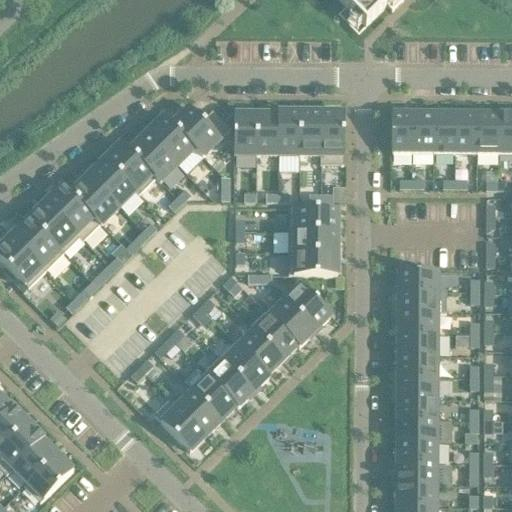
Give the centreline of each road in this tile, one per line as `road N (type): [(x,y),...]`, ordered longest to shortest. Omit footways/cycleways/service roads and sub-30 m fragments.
road 1 (residential): [(366,82),(362,511)]
road 2 (residential): [(0,190),(166,78),(366,82)]
road 3 (residential): [(205,246),(65,383)]
road 4 (residential): [(65,383),(192,511)]
road 5 (residential): [(366,82),(511,81)]
